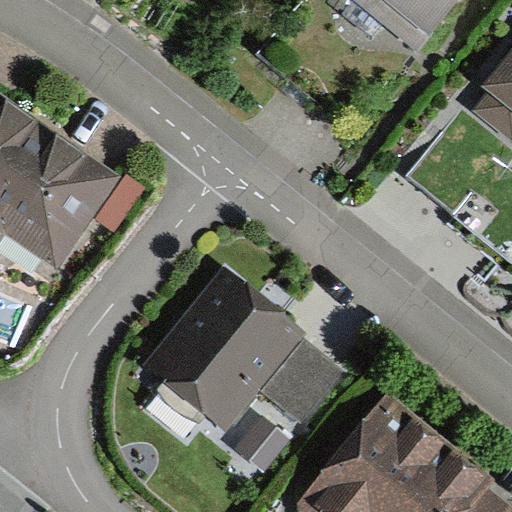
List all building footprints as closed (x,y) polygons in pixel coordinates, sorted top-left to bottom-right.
[(467,0),(348,0),(419,58),(467,0)] [(511,60),(483,96),(489,100),(475,118),(511,147),(511,146),(511,60)] [(123,183),(0,100),(0,246),(3,242),(57,279),(123,183)] [(227,271),(145,373),(226,439),(263,393),(299,422),(337,375),(300,345),(307,336),(227,271)] [(388,399),(303,506),(303,511),(505,511),(508,509),(489,493),(496,485),(388,399)]
